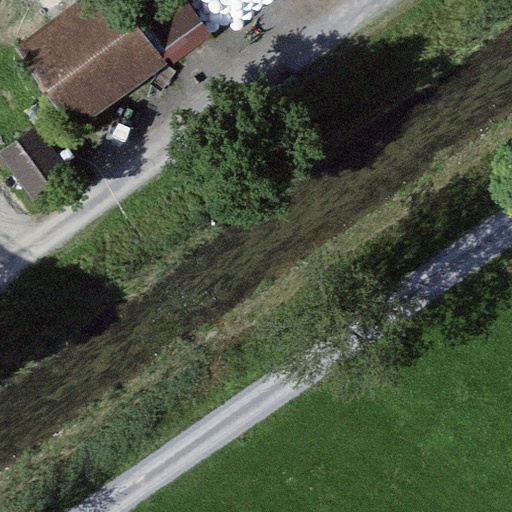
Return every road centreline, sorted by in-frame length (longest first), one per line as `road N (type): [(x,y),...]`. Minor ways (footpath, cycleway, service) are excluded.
road 1 (track): [(511,224),(99,511)]
road 2 (track): [(0,268),(381,0)]
